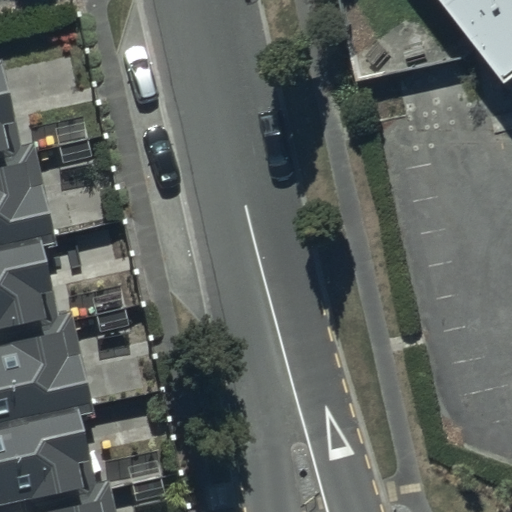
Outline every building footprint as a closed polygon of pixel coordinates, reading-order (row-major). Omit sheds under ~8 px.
[(511,0),(438,0),(471,42),(495,72),(511,58),(511,0)] [(461,63),(397,78),(405,115),(470,100),(461,63)] [(0,141),(16,138),(0,69),(0,141)] [(29,135),(16,138),(0,141),(0,222),(32,216),(37,239),(52,235),(29,135)] [(32,216),(0,222),(0,321),(2,321),(1,314),(50,304),(37,239),(32,216)] [(71,300),(50,304),(1,314),(2,321),(0,321),(0,397),(68,383),(73,409),(92,405),(71,300)] [(87,477),(73,409),(68,383),(0,397),(0,500),(43,492),(42,486),(87,477)] [(114,511),(107,473),(87,477),(42,486),(43,492),(0,500),(0,511),(114,511)]
